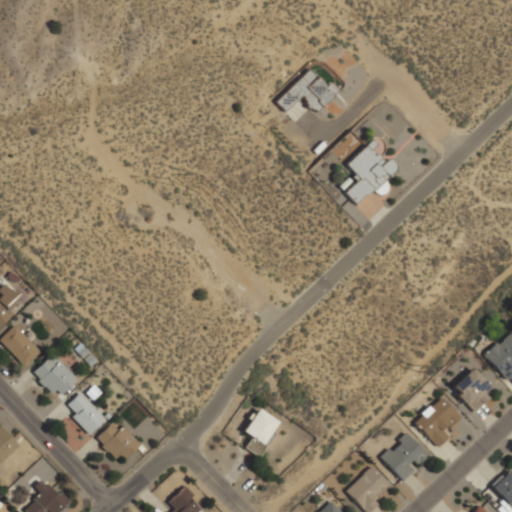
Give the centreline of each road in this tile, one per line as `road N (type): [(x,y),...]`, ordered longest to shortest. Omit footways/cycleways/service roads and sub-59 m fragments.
road 1 (residential): [(179,445),(253,349),(511,102)]
road 2 (residential): [(46,0),(85,102),(189,281),(253,349)]
road 3 (residential): [(459,152),(345,28),(337,0)]
road 4 (residential): [(0,395),(108,506)]
road 5 (residential): [(511,417),(415,511)]
